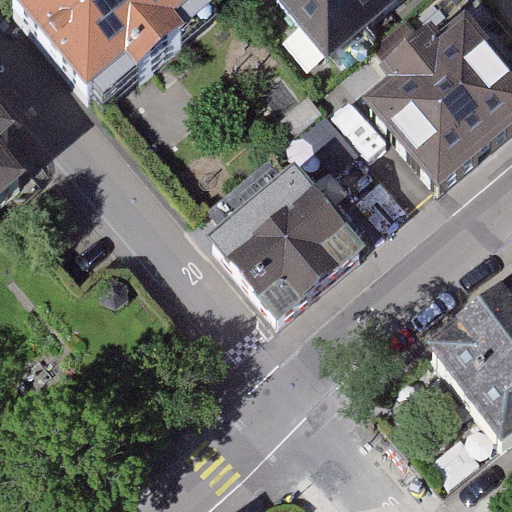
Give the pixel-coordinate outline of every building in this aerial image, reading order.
[(212,0),(25,0),(11,12),(91,110),(129,79),(137,89),(191,46),(185,38),(220,10),(212,0)] [(402,0),(303,0),(264,34),(323,102),(419,19),(402,0)] [(381,124),(356,145),(427,229),(511,157),(511,129),(510,127),(511,125),(511,85),(469,35),(441,59),(450,69),(431,85),(419,71),(370,112),(381,124)] [(0,228),(14,217),(0,199),(0,182),(5,179),(0,173),(0,228)] [(214,260),(278,206),(257,182),(193,235),(214,260)] [(194,277),(264,360),(348,290),(278,206),(214,260),(194,277)] [(511,468),(511,315),(418,391),(492,484),(511,468)] [(29,382),(0,408),(0,430),(20,453),(60,417),(29,382)]
